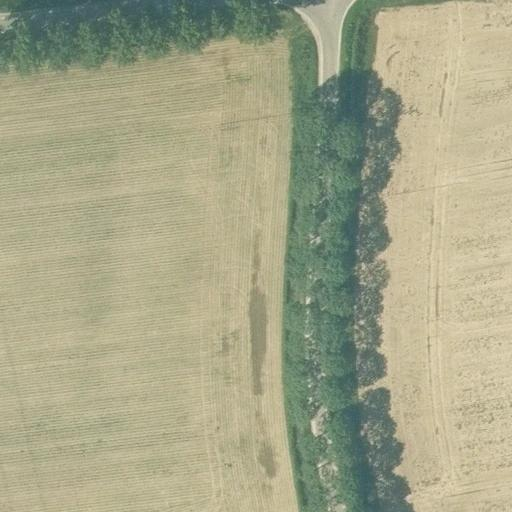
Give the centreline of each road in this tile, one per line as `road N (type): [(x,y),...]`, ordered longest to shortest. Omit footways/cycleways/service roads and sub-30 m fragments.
road 1 (unclassified): [(341,511),(320,387),(333,0)]
road 2 (tertiary): [(0,25),(208,0)]
